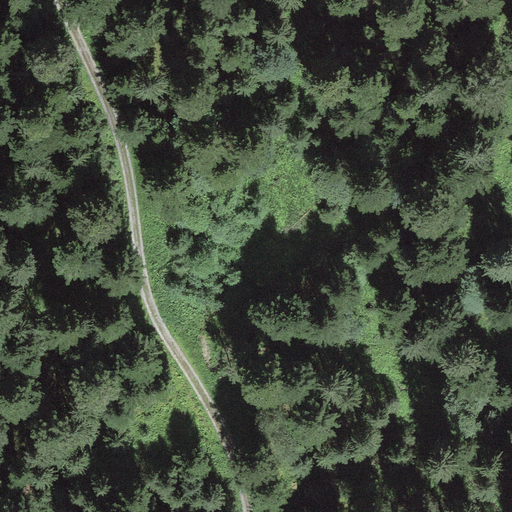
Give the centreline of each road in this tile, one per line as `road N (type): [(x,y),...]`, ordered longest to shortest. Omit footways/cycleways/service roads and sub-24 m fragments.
road 1 (track): [(249,511),(237,461),(161,325),(146,283),(142,205),(121,129),(56,0)]
road 2 (track): [(504,0),(501,72),(511,146)]
